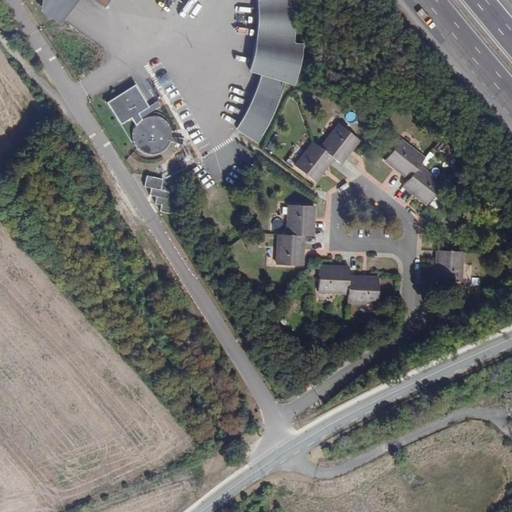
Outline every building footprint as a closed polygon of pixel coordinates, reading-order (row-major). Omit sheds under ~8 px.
[(236,128),(255,140),(268,122),(285,84),(293,82),(300,48),(292,46),(293,22),(292,0),(257,0),(258,21),(249,71),(261,76),(246,113),(236,128)] [(147,117),(141,119),(139,114),(149,108),(135,86),(107,102),(120,125),(131,119),(135,125),(132,131),(131,140),(138,151),(147,155),(156,155),(163,150),(168,143),(181,145),(182,140),(170,137),(167,126),(158,118),(147,117)] [(312,143),(293,167),(314,183),(332,159),(340,165),(359,140),(338,124),(320,148),(312,143)] [(403,186),(426,205),(442,185),(418,165),(423,159),(400,140),(384,160),(408,180),(403,186)] [(161,180),(146,176),(143,186),(149,188),(148,195),(155,197),(153,204),(159,205),(158,211),(173,215),(174,209),(167,207),(169,200),(167,199),(168,192),(158,190),(161,180)] [(437,194),(477,271),(503,257),(462,181),(437,194)] [(313,207),(287,207),(286,238),(277,237),(276,267),(302,267),(302,238),(313,238),(313,207)] [(462,251),(436,251),(435,281),(461,282),(462,251)] [(350,268),(318,268),(318,292),(348,293),(348,304),(378,304),(379,278),(350,278),(350,268)]
